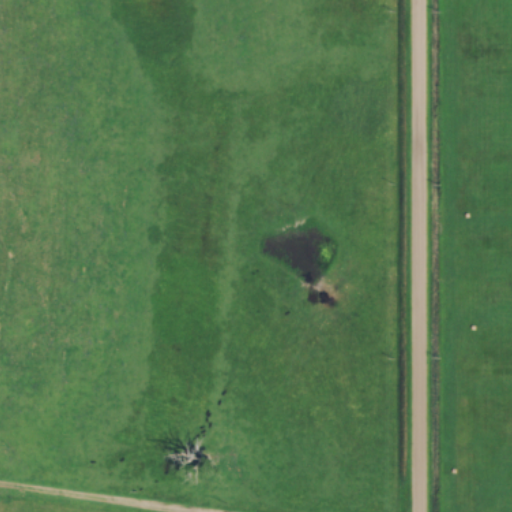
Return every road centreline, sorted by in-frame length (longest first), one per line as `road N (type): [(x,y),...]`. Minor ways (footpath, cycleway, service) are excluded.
road 1 (residential): [(419,0),(420,511)]
road 2 (residential): [(0,488),(148,511)]
